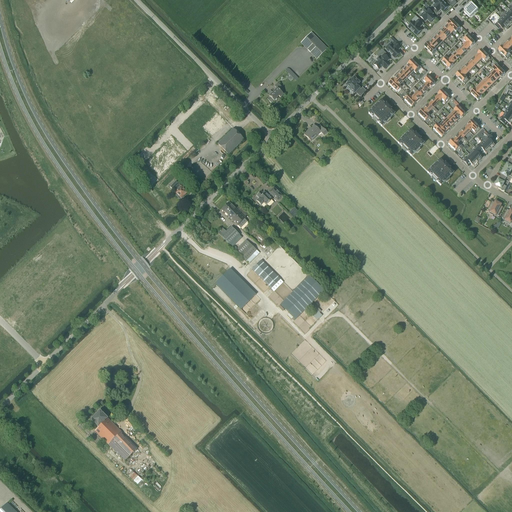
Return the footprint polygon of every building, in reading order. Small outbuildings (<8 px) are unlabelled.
[(432,6),(430,8),(436,14),(438,12),(441,10),(443,12),(448,7),(441,0),(436,0),(434,3),(435,4),(432,6)] [(471,3),(464,10),(466,11),(464,13),(465,14),(470,18),(475,13),(478,10),(477,8),(473,5),(471,3)] [(433,14),(428,9),(427,10),(426,9),(423,12),(424,13),(420,17),(425,22),(427,20),(430,23),(435,18),(432,15),(433,14)] [(500,18),(508,26),(511,23),(510,23),(511,21),(505,14),(504,15),(500,18)] [(506,28),(508,26),(500,18),(497,21),(498,22),(494,25),(499,30),(501,28),(503,30),(505,28),(506,28)] [(411,25),(408,28),(417,36),(422,30),(419,28),(424,24),(419,19),(417,22),(415,23),(414,22),(411,25)] [(448,24),(456,32),(460,28),(452,20),(448,24)] [(456,33),(456,32),(448,24),(448,25),(444,28),(451,35),(455,31),(456,33)] [(451,35),(444,28),(441,32),(448,39),(452,36),(451,35)] [(448,40),(448,39),(441,32),(437,36),(443,42),(447,39),(448,40)] [(311,33),(301,44),(316,59),(327,49),(311,33)] [(433,40),(439,46),(443,42),(437,36),(433,40)] [(470,47),(471,48),(475,43),(469,38),(465,42),(466,43),(464,45),(468,50),(470,47)] [(429,43),(437,51),(436,51),(440,47),(439,46),(433,40),(429,43)] [(387,46),(385,49),(394,59),(400,53),(397,51),(400,48),(396,45),(393,42),(391,44),(390,44),(387,46)] [(433,55),(437,51),(429,43),(425,47),(433,55)] [(462,56),(468,50),(464,45),(459,51),(457,49),(455,51),(457,52),(458,52),(462,56)] [(510,49),(506,45),(503,47),(499,51),(504,56),(508,52),(507,51),(510,49)] [(488,56),(482,51),(478,55),(476,57),(480,61),(482,59),(484,60),(488,56)] [(458,52),(457,52),(453,56),(451,58),(455,62),(462,56),(458,52)] [(375,63),(374,65),(378,70),(380,68),(381,68),(382,67),(385,70),(389,65),(387,63),(390,60),(388,59),(390,57),(386,54),(384,56),(383,55),(380,59),(379,58),(377,61),(376,61),(377,61),(376,62),(376,63),(375,63)] [(480,61),(476,57),(470,64),(474,68),(473,69),(475,71),(477,69),(475,67),(480,61)] [(448,59),(444,64),(449,69),(453,65),(455,62),(451,58),(449,61),(448,59)] [(407,65),(416,73),(420,69),(411,61),(407,65)] [(474,68),(470,64),(463,70),(467,74),(473,69),(474,68)] [(416,74),(416,73),(407,65),(404,69),(410,75),(414,72),(416,74)] [(497,65),(493,69),(501,78),(505,74),(497,65)] [(406,79),(410,75),(404,69),(400,73),(406,79)] [(501,78),(493,69),(493,70),(489,73),(497,81),(501,77),(501,78)] [(467,74),(463,70),(461,72),(460,72),(456,76),(462,82),(466,78),(465,77),(467,74)] [(402,83),(406,79),(400,73),(396,77),(402,83)] [(497,81),(489,73),(489,74),(490,75),(487,78),(493,85),(497,81)] [(400,88),(404,85),(402,83),(396,77),(393,80),(392,80),(400,88)] [(359,83),(354,78),(350,81),(349,80),(347,83),(347,84),(345,86),(347,88),(347,89),(349,92),(350,91),(354,95),(356,93),(360,97),(365,91),(362,88),(360,90),(357,86),(359,83)] [(434,84),(429,78),(425,82),(426,84),(423,86),(428,90),(430,88),(434,84)] [(493,85),(487,78),(483,82),(489,89),(493,85)] [(400,89),(400,88),(392,80),(388,84),(396,92),(400,88),(400,89)] [(489,89),(483,82),(479,86),(485,92),(489,89)] [(273,101),(278,96),(280,97),(283,94),(279,90),(281,88),(277,83),(274,86),(276,89),(272,93),(270,91),(267,94),(269,97),(267,99),(271,103),(273,101)] [(416,90),(414,91),(416,93),(417,92),(421,96),(428,90),(423,86),(418,92),(416,90)] [(485,92),(479,86),(475,90),(475,89),(475,90),(482,97),(482,96),(485,92)] [(482,97),(475,90),(471,94),(478,101),(482,97)] [(438,96),(435,98),(439,102),(442,100),(443,101),(447,97),(441,91),(437,95),(438,96)] [(421,96),(417,92),(416,93),(411,99),(415,103),(421,96)] [(415,103),(411,99),(409,96),(408,97),(406,94),(405,96),(407,98),(404,100),(411,107),(415,103)] [(435,98),(429,104),(433,108),(432,109),(434,111),(436,110),(434,108),(439,102),(435,98)] [(207,101),(181,129),(196,143),(223,116),(207,101)] [(385,105),(381,101),(376,106),(377,106),(374,109),(373,109),(368,114),(381,127),(386,122),(386,121),(389,118),(389,119),(394,114),(390,110),(391,109),(386,104),(385,105)] [(433,108),(429,104),(423,110),(427,115),(432,109),(433,108)] [(453,111),(460,118),(464,114),(457,107),(453,111)] [(430,121),(431,119),(429,117),(427,115),(423,110),(422,110),(418,114),(425,121),(427,118),(430,121)] [(454,111),(450,115),(456,122),(460,118),(453,111),(454,111)] [(511,125),(511,123),(511,118),(504,113),(501,118),(499,121),(505,125),(507,122),(509,124),(511,125)] [(456,122),(450,115),(446,119),(452,125),(456,122)] [(452,125),(446,119),(442,123),(449,129),(452,125)] [(477,127),(471,121),(467,125),(468,126),(465,128),(469,132),(472,130),(473,131),(477,127)] [(449,129),(442,123),(439,126),(437,125),(445,133),(449,129)] [(437,125),(433,129),(441,137),(445,133),(437,125)] [(324,136),(327,133),(320,126),(317,128),(316,127),(316,128),(314,126),(308,132),(307,131),(304,134),(311,142),(320,132),(324,136)] [(469,132),(465,128),(459,134),(463,138),(462,140),(464,142),(466,140),(464,138),(469,132)] [(244,140),(233,129),(218,144),(228,155),(244,140)] [(476,136),(479,139),(482,136),(481,135),(485,132),(483,129),(476,136)] [(415,135),(411,130),(406,135),(406,136),(403,139),(403,138),(398,143),(411,156),(416,152),(415,151),(418,148),(419,149),(424,144),(420,140),(420,139),(415,134),(415,135)] [(463,138),(459,134),(453,141),(457,145),(462,140),(463,138)] [(482,142),(490,150),(494,146),(493,144),(491,143),(493,140),(488,135),(486,138),(482,142)] [(174,137),(147,164),(162,179),(189,151),(174,137)] [(459,147),(457,145),(453,141),(452,140),(448,144),(455,151),(457,148),(460,151),(461,149),(459,147)] [(475,148),(481,153),(483,151),(484,153),(486,154),(490,150),(482,142),(478,146),(475,148)] [(469,154),(477,163),(481,159),(480,157),(478,156),(481,153),(475,148),(473,150),(473,151),(469,154)] [(473,167),(477,163),(469,154),(465,158),(462,161),(468,166),(470,164),(472,165),(473,167)] [(444,164),(442,162),(440,160),(435,165),(436,166),(433,169),(432,168),(427,173),(440,186),(445,181),(445,180),(448,178),(453,173),(449,169),(450,168),(445,164),(444,164)] [(509,183),(511,178),(511,174),(505,170),(503,173),(500,178),(509,183)] [(498,189),(501,190),(501,191),(502,191),(503,191),(504,192),(509,183),(500,178),(498,182),(497,182),(496,186),(499,187),(498,189)] [(176,181),(169,187),(176,194),(180,198),(181,199),(187,192),(181,186),(181,187),(176,181)] [(264,203),(266,206),(272,200),(271,198),(273,196),(278,202),(283,197),(274,188),(269,193),(269,194),(268,195),(265,193),(264,195),(261,192),(256,196),(259,199),(257,201),(262,205),(264,203)] [(490,212),(489,212),(490,213),(491,214),(492,215),(493,215),(494,215),(495,216),(495,215),(498,216),(503,207),(500,206),(501,205),(495,202),(495,203),(492,201),(487,210),(490,212)] [(240,229),(246,222),(247,222),(244,218),(247,215),(239,206),(234,210),(228,204),(221,211),(240,229)] [(294,208),(289,214),(294,218),(299,213),(294,208)] [(509,211),(507,209),(502,218),(505,220),(504,221),(505,221),(505,222),(506,222),(508,223),(509,223),(510,224),(510,223),(511,223),(511,211),(510,210),(509,211)] [(222,229),(218,233),(229,245),(239,236),(231,228),(226,233),(222,229)] [(246,240),(235,251),(245,261),(256,251),(246,240)] [(261,260),(251,270),(274,292),(283,283),(261,260)] [(230,269),(215,284),(241,310),(256,295),(230,269)] [(309,276),(281,304),(296,319),(324,291),(309,276)] [(109,446),(121,434),(122,434),(120,432),(99,411),(91,420),(98,427),(94,431),(109,446)] [(121,434),(109,446),(124,461),(137,449),(125,437),(121,434)]
